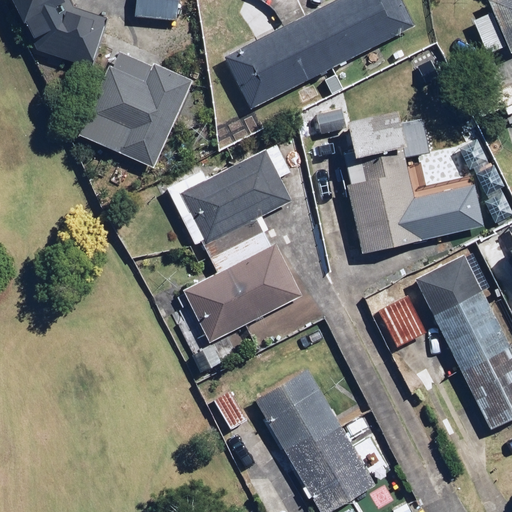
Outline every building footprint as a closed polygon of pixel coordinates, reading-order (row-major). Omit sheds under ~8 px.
[(67,0),(12,0),(34,48),(96,66),(110,17),(70,5),(67,0)] [(179,18),(179,0),(136,0),(135,15),(179,18)] [(415,26),(401,0),(333,0),(226,53),(252,106),(415,26)] [(511,0),(491,0),(490,1),(494,10),(473,19),(488,55),(509,46),(511,50),(511,49),(511,0)] [(157,166),(190,80),(111,50),(78,136),(157,166)] [(350,121),(357,155),(408,144),(401,110),(350,121)] [(287,172),(274,145),(211,176),(206,166),(166,186),(200,255),(207,251),(216,270),(184,286),(195,308),(175,318),(200,369),(227,356),(218,339),(305,296),(278,242),(269,247),(262,232),(268,229),(262,216),(294,200),(282,175),(287,172)] [(359,186),(348,188),(364,252),(441,234),(441,231),(458,227),(453,207),(437,211),(432,191),(415,196),(404,155),(355,167),(359,186)] [(511,219),(511,193),(494,158),(464,173),(494,229),(511,219)] [(511,347),(481,287),(465,256),(416,280),(432,312),(492,428),(511,418),(511,347)] [(429,330),(409,295),(383,310),(403,345),(429,330)] [(328,511),(376,483),(307,367),(254,399),(322,511),(328,511)] [(247,418),(232,395),(215,406),(229,429),(247,418)]
